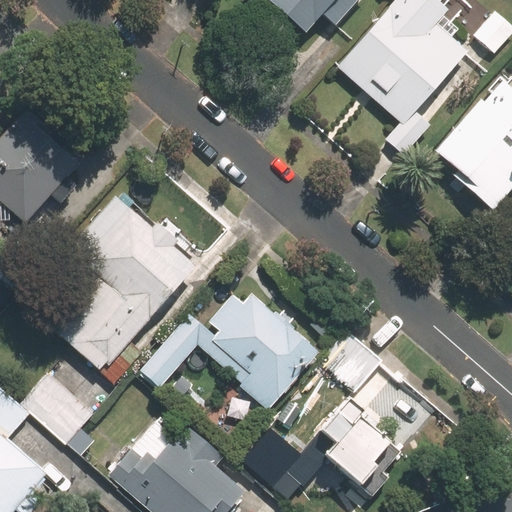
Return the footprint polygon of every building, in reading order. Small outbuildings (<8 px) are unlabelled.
[(252,0),(300,41),(319,19),(332,31),(358,0),(252,0)] [(465,55),(432,27),(441,17),(421,0),(395,0),(335,71),(370,101),(402,128),(465,55)] [(511,34),(511,32),(493,14),(471,38),(491,57),(511,34)] [(453,185),(489,215),(493,210),(495,212),(511,192),(511,97),(499,86),(480,108),(475,104),(430,156),(458,179),(453,185)] [(23,112),(0,137),(0,209),(23,229),(47,202),(56,210),(73,191),(64,182),(75,170),(60,157),(66,151),(23,112)] [(50,334),(99,377),(193,272),(186,266),(190,261),(136,213),(132,218),(111,200),(63,254),(96,283),(50,334)] [(247,297),(209,339),(186,318),(136,372),(157,391),(194,350),(265,415),(316,359),(247,297)] [(378,362),(343,333),(318,363),(352,393),(378,362)] [(94,417),(46,375),(18,406),(66,448),(94,417)] [(0,511),(34,511),(38,508),(29,500),(47,480),(7,444),(29,419),(0,392),(0,511)] [(309,446),(326,459),(322,464),(366,501),(400,461),(358,426),(363,419),(343,403),(309,446)] [(132,453),(107,482),(141,511),(230,511),(244,497),(212,470),(220,461),(186,431),(176,442),(168,435),(143,463),(132,453)]
